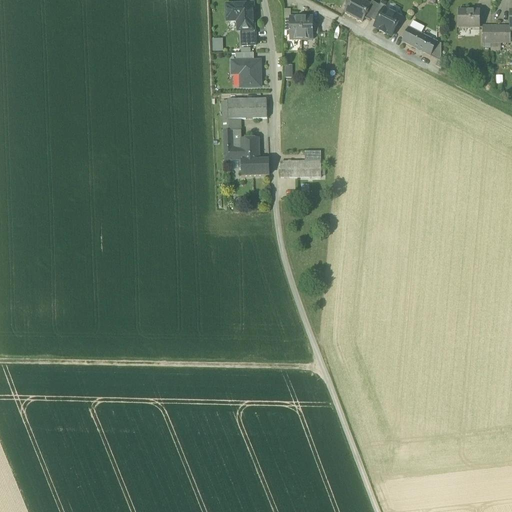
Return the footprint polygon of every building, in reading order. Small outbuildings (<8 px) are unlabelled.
[(363,23),(365,20),(372,7),(371,7),(358,0),(351,0),(351,1),(348,2),(346,4),(347,7),(344,13),(363,23)] [(370,23),(372,21),(380,7),(373,4),(371,7),(372,7),(365,20),(370,23)] [(238,22),(238,32),(241,32),(254,31),(254,30),(253,5),(227,6),(228,22),(238,22)] [(381,5),(380,7),(372,21),(377,24),(379,20),(380,21),(385,11),(386,8),(381,5)] [(388,5),(386,8),(385,11),(397,18),(400,11),(388,5)] [(386,35),(392,38),(401,20),(397,18),(385,11),(380,21),(379,20),(377,24),(375,29),(380,32),(380,33),(386,36),(386,35)] [(459,30),(479,30),(479,13),(459,13),(459,30)] [(291,41),(302,41),(302,19),(291,19),(291,21),(291,33),(291,41)] [(312,19),(302,19),(302,41),(313,41),(312,35),(312,23),(312,19)] [(413,23),(410,29),(421,35),(425,29),(413,23)] [(402,43),(430,58),(437,43),(421,35),(410,29),(402,43)] [(506,29),(491,29),(491,45),(501,45),(506,45),(506,29)] [(247,47),(247,48),(248,48),(248,47),(256,47),(255,30),(254,30),(254,31),(241,32),(242,48),(247,47)] [(223,40),(212,41),(213,53),(224,53),(223,40)] [(441,63),(441,46),(437,43),(430,58),(434,60),(441,63)] [(501,45),(491,45),(491,54),(501,54),(501,45)] [(236,55),(236,63),(254,63),(254,55),(241,55),(236,55)] [(431,64),(441,69),(441,63),(434,60),(431,64)] [(254,63),(236,63),(232,63),(232,76),(241,76),(241,89),(261,89),(260,76),(259,76),(259,72),(260,72),(260,63),(254,63)] [(330,74),(322,74),(322,83),(330,83),(330,74)] [(228,103),(228,121),(241,121),(267,120),(267,101),(257,102),(228,102),(228,103)] [(223,121),(223,133),(241,132),(241,121),(228,121),(223,121)] [(242,162),(242,178),(269,177),(270,177),(269,163),(260,163),(259,140),(242,140),(241,132),(223,133),(225,162),(232,162),(242,162)] [(306,154),(306,164),(321,164),(321,154),(306,154)] [(321,179),(321,164),(306,164),(281,164),(281,179),(321,179)]
